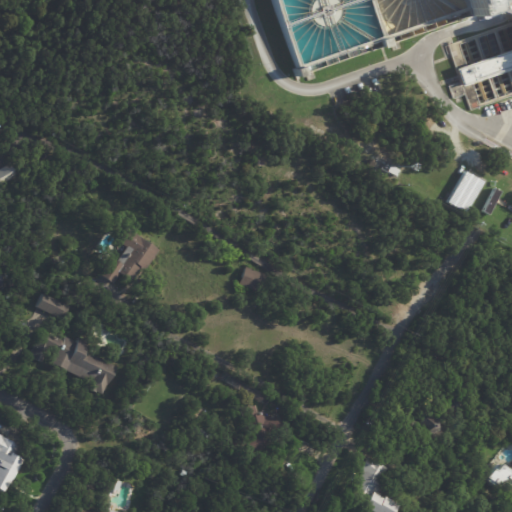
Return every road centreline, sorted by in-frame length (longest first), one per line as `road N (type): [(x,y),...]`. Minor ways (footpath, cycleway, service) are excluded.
road 1 (residential): [(298,511),(399,322),(468,232)]
road 2 (residential): [(39,511),(69,443),(60,427),(0,388)]
